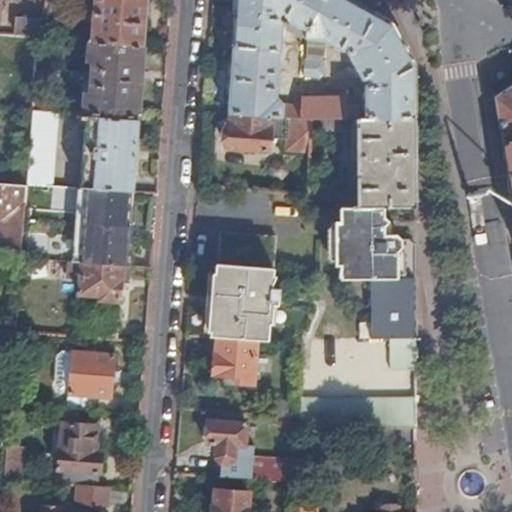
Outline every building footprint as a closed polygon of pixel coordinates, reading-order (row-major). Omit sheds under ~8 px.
[(93,0),(90,41),(143,45),(146,0),(93,0)] [(301,118),(302,99),(301,97),(296,97),(295,106),(284,105),(280,100),(278,99),(283,28),(277,17),(283,14),(293,24),(306,31),(306,38),(321,39),(330,44),(347,54),(366,87),(366,119),(414,118),(413,64),(392,26),(368,13),(344,0),(237,0),(228,113),(231,114),(301,118)] [(17,18),(16,36),(38,38),(42,20),(17,18)] [(90,41),(88,41),(87,62),(92,62),(90,95),(84,95),(83,115),(138,119),(143,45),(90,41)] [(324,65),(322,62),(304,61),(303,74),(320,76),(323,73),(324,65)] [(511,91),(494,104),(503,157),(511,151),(511,91)] [(302,99),(301,118),(310,119),(342,119),(346,119),(346,98),(302,99)] [(32,111),(26,185),(49,186),(56,113),(32,111)] [(138,119),(83,115),(79,114),(79,118),(81,118),(81,119),(85,120),(79,188),(87,189),(128,192),(132,192),(138,119)] [(286,150),(310,152),(310,132),(310,119),(301,118),(231,114),(231,126),(227,126),(226,149),(268,152),(269,139),(286,140),(286,150)] [(358,119),(359,206),(384,207),(415,207),(414,118),(366,119),(358,119)] [(310,119),(310,132),(342,131),(342,119),(310,119)] [(511,209),(511,151),(503,157),(511,208),(511,209)] [(0,251),(21,253),(26,185),(0,182),(0,251)] [(87,189),(82,262),(122,265),(126,265),(129,226),(125,225),(128,192),(87,189)] [(343,278),(371,279),(416,279),(416,246),(410,239),(401,240),(397,235),(384,236),(384,207),(359,206),(342,206),(342,221),(337,221),(337,264),(341,264),(341,275),(343,276),(343,278)] [(220,233),(217,263),(271,268),(274,268),(276,237),(220,233)] [(122,265),(82,262),(79,295),(101,296),(102,300),(119,301),(121,279),(122,265)] [(213,307),(211,337),(218,337),(257,340),(266,341),(268,306),(276,306),(278,291),(270,290),(270,283),(274,277),(271,276),(271,268),(217,263),(215,297),(223,297),(223,308),(213,307)] [(129,280),(129,266),(126,265),(122,265),(121,279),(129,280)] [(372,324),(372,340),(391,340),(392,371),(417,370),(417,357),(416,279),(371,279),(372,324)] [(215,297),(213,307),(223,308),(223,297),(215,297)] [(79,337),(116,339),(117,322),(80,319),(79,337)] [(372,340),(372,324),(362,324),(362,339),(372,340)] [(4,359),(13,360),(14,345),(15,332),(0,330),(0,353),(4,354),(4,359)] [(15,332),(14,345),(28,347),(30,333),(15,332)] [(257,340),(218,337),(217,340),(209,340),(209,352),(215,353),(213,375),(237,377),(236,383),(253,384),(257,340)] [(69,390),(72,353),(63,352),(57,356),(55,384),(60,390),(69,390)] [(68,410),(97,413),(98,397),(110,397),(113,355),(72,352),(72,353),(69,390),(68,410)] [(300,399),(299,418),(299,428),(417,429),(417,399),(300,399)] [(222,463),(221,477),(297,484),(298,458),(246,454),(248,424),(209,421),(209,423),(206,423),(204,424),(203,440),(205,443),(207,444),(207,446),(218,447),(217,458),(220,463),(222,463)] [(58,483),(78,485),(99,486),(101,452),(95,451),(97,426),(62,424),(59,470),(58,483)] [(6,447),(4,479),(58,483),(59,470),(24,468),(26,449),(6,447)] [(107,506),(108,487),(99,486),(78,485),(76,503),(107,506)] [(212,508),(212,511),(246,511),(249,492),(216,490),(215,507),(212,508)]
